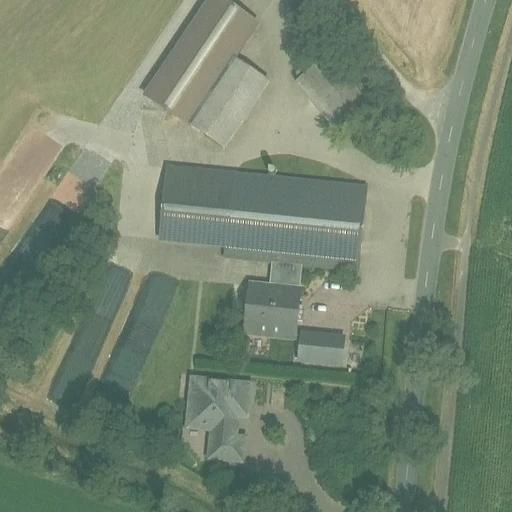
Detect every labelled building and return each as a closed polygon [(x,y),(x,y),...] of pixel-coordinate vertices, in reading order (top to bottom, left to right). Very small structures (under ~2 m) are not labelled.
[(262,24),(226,0),(209,0),(144,98),(228,154),(275,84),(238,60),(262,24)] [(306,81),(294,91),(333,140),(374,108),(335,59),(306,81)] [(359,271),(367,184),(169,167),(161,254),(270,263),(268,284),(249,282),(244,338),(296,342),(302,266),(359,271)] [(60,367),(90,380),(137,274),(107,261),(60,367)] [(347,335),(302,332),(300,365),(345,368),(347,335)] [(90,380),(60,367),(53,384),(83,397),(90,380)] [(246,462),(252,384),(188,379),(184,429),(212,431),(210,459),(246,462)]
